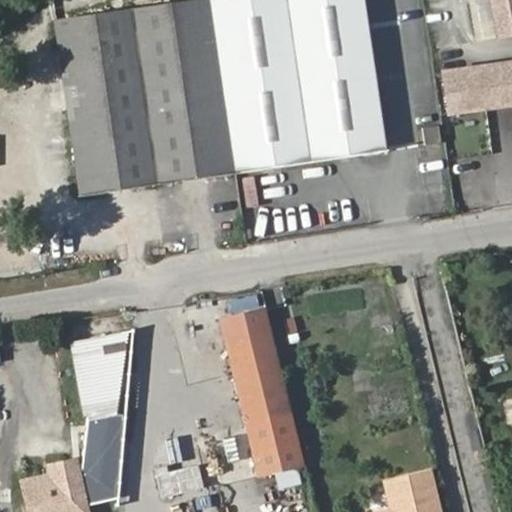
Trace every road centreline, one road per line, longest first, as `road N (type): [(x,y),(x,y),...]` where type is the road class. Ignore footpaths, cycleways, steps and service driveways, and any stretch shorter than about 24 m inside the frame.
road 1 (unclassified): [(511,228),(0,304)]
road 2 (unknown): [(421,242),(382,0)]
